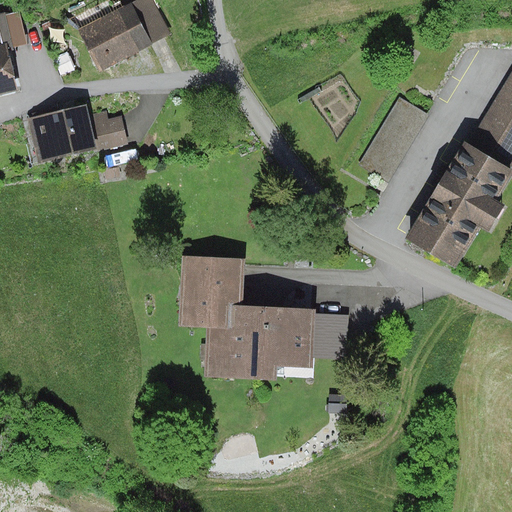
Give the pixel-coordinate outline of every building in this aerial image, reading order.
[(154,0),(137,0),(132,3),(153,45),(172,35),(154,0)] [(132,3),(80,30),(101,71),(153,45),(132,3)] [(19,12),(5,15),(12,48),(27,45),(19,12)] [(5,15),(0,16),(0,95),(18,92),(8,49),(12,48),(5,15)] [(67,53),(53,59),(61,76),(74,70),(67,53)] [(511,70),(468,143),(511,168),(511,165),(511,70)] [(399,97),(359,165),(390,183),(430,115),(399,97)] [(85,106),(28,119),(38,164),(96,150),(88,115),(85,106)] [(106,111),(88,115),(96,150),(97,153),(128,146),(121,117),(108,121),(106,111)] [(468,143),(466,142),(409,237),(457,265),(479,227),(489,233),(506,204),(497,199),(511,174),(511,169),(511,168),(468,143)] [(245,260),(184,258),(181,328),(210,329),(208,380),(276,382),(277,366),(311,368),(311,357),(313,315),(313,311),(243,308),(245,260)] [(348,317),(313,315),(311,357),(347,359),(348,317)] [(330,397),(329,414),(347,414),(348,398),(330,397)]
